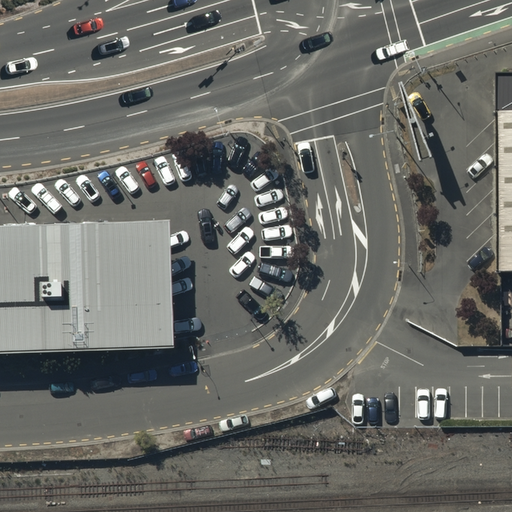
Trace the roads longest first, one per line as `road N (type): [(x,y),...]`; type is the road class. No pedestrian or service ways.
road 1 (unclassified): [(358,276),(343,313),(316,344),(251,379),(108,410),(0,417)]
road 2 (primary): [(293,63),(198,94),(0,139)]
road 3 (primary): [(0,61),(93,45),(242,0)]
road 4 (unclassified): [(339,44),(381,228),(358,276)]
road 5 (unclassified): [(358,276),(332,229),(293,63)]
road 6 (primary): [(456,0),(339,44)]
